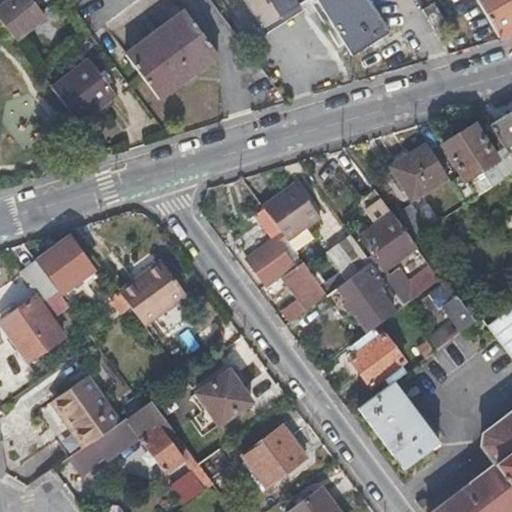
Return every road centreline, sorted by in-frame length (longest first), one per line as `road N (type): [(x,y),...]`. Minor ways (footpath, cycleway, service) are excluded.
road 1 (residential): [(402,511),(153,177)]
road 2 (residential): [(511,69),(153,177)]
road 3 (residential): [(153,177),(0,221)]
